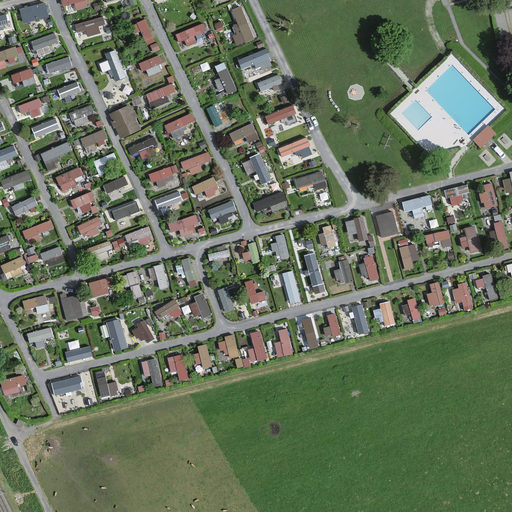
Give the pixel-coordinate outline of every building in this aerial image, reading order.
[(23,21),(49,15),(46,0),(20,6),(23,21)] [(237,22),(231,24),(239,43),(255,37),(242,4),(231,8),(237,22)] [(0,23),(9,21),(6,11),(0,12),(0,23)] [(99,23),(106,22),(105,15),(74,21),(75,30),(87,28),(88,35),(101,32),(99,23)] [(146,16),(132,23),(136,31),(141,28),(148,42),(156,38),(146,16)] [(176,31),(179,39),(185,37),(187,43),(210,34),(204,20),(176,31)] [(86,29),(76,31),(78,39),(87,37),(86,29)] [(55,30),(30,39),(33,48),(58,39),(55,30)] [(0,67),(29,58),(23,41),(0,49),(0,67)] [(37,55),(54,49),(52,43),(35,49),(37,55)] [(267,45),(238,57),(242,68),(260,60),(263,67),(274,63),(267,45)] [(105,50),(107,59),(100,60),(102,70),(113,67),(115,78),(127,75),(120,47),(105,50)] [(141,60),(147,74),(165,68),(159,53),(141,60)] [(70,54),(47,62),(51,71),(73,63),(70,54)] [(228,92),(236,89),(226,59),(215,63),(219,76),(215,77),(219,89),(226,86),(228,92)] [(34,68),(14,70),(15,85),(35,83),(34,68)] [(261,89),(283,82),(279,72),(257,80),(261,89)] [(78,79),(58,86),(62,97),(82,89),(78,79)] [(168,94),(177,90),(173,80),(146,92),(153,106),(170,98),(168,94)] [(23,116),(43,109),(38,96),(18,103),(23,116)] [(91,102),(63,113),(68,125),(90,116),(88,113),(95,110),(91,102)] [(119,135),(142,127),(132,102),(110,110),(119,135)] [(292,103),(264,114),(267,122),(295,110),(292,103)] [(215,104),(207,107),(214,124),(223,120),(215,104)] [(172,138),(187,131),(184,124),(196,118),(192,110),(165,123),(172,138)] [(271,121),(274,131),(299,124),(296,114),(271,121)] [(36,136),(61,126),(57,116),(32,125),(36,136)] [(246,133),(249,141),(260,136),(253,120),(229,131),(233,139),(246,133)] [(488,123),(473,138),(480,145),(496,131),(488,123)] [(105,126),(82,136),(88,150),(111,141),(105,126)] [(132,153),(140,149),(143,157),(161,149),(154,134),(129,146),(132,153)] [(234,139),(236,145),(248,141),(246,135),(234,139)] [(307,135),(278,146),(286,166),(314,155),(307,135)] [(56,156),(74,149),(70,140),(41,150),(48,169),(60,165),(56,156)] [(7,157),(18,153),(14,142),(0,147),(0,168),(10,165),(7,157)] [(186,175),(204,168),(202,161),(213,158),(210,149),(181,159),(186,175)] [(94,159),(100,172),(121,163),(115,150),(94,159)] [(262,182),(272,178),(260,151),(242,159),(249,173),(257,169),(262,182)] [(151,178),(180,171),(178,163),(149,170),(151,178)] [(78,184),(75,176),(85,173),(83,165),(57,173),(62,189),(78,184)] [(28,167),(1,178),(5,187),(32,176),(28,167)] [(297,186),(314,181),(315,188),(328,184),(324,168),(295,176),(297,186)] [(511,172),(503,173),(505,190),(511,189),(511,172)] [(208,194),(221,189),(215,174),(193,183),(196,193),(206,189),(208,194)] [(112,188),(129,182),(127,176),(110,182),(112,188)] [(484,183),(486,190),(480,192),(485,208),(500,204),(493,180),(484,183)] [(471,199),(468,183),(445,188),(449,205),(471,199)] [(179,188),(155,197),(159,209),(184,199),(179,188)] [(272,209),(289,203),(283,188),(253,200),(257,209),(270,204),(272,209)] [(71,196),(73,206),(82,204),(84,211),(99,208),(94,190),(71,196)] [(12,204),(17,214),(39,202),(35,193),(12,204)] [(208,207),(212,217),(237,208),(234,198),(208,207)] [(393,208),(376,213),(382,236),(400,231),(393,208)] [(179,228),(182,236),(198,231),(195,223),(201,222),(198,212),(168,221),(171,231),(179,228)] [(347,218),(353,240),(370,236),(364,214),(347,218)] [(78,223),(83,238),(104,229),(98,215),(78,223)] [(53,217),(23,228),(29,243),(43,238),(40,231),(56,225),(53,217)] [(496,220),(502,248),(510,246),(504,218),(496,220)] [(465,225),(466,234),(460,235),(462,244),(471,243),(471,250),(480,249),(477,223),(465,225)] [(334,224),(320,224),(322,245),(335,245),(334,224)] [(111,251),(154,237),(151,225),(90,244),(95,260),(113,255),(111,251)] [(450,228),(426,232),(428,248),(453,243),(450,228)] [(286,232),(273,234),(277,257),(290,254),(286,232)] [(0,252),(12,249),(8,233),(0,235),(0,252)] [(248,242),(254,261),(262,259),(256,240),(248,242)] [(415,266),(413,259),(420,258),(416,241),(400,245),(406,268),(415,266)] [(42,250),(46,265),(66,259),(62,244),(42,250)] [(231,247),(209,252),(210,258),(232,254),(231,247)] [(315,250),(304,253),(313,283),(324,280),(315,250)] [(8,277),(24,271),(20,263),(26,261),(23,253),(2,262),(8,277)] [(367,280),(380,277),(375,253),(362,256),(367,280)] [(191,257),(175,262),(181,286),(198,281),(191,257)] [(339,259),(341,267),(335,268),(338,282),(354,278),(349,257),(339,259)] [(154,287),(168,284),(164,262),(150,264),(154,287)] [(125,272),(131,297),(144,294),(138,268),(125,272)] [(283,271),(290,302),(301,299),(293,268),(283,271)] [(483,300),(499,296),(492,271),(476,276),(483,300)] [(92,296),(111,292),(108,276),(89,279),(92,296)] [(265,288),(259,289),(255,276),(245,279),(251,301),(267,296),(265,288)] [(440,279),(427,283),(432,304),(445,301),(440,279)] [(315,290),(326,288),(325,282),(314,283),(315,290)] [(470,282),(452,284),(455,309),(474,307),(470,282)] [(218,288),(224,310),(235,306),(229,284),(218,288)] [(79,293),(62,296),(67,319),(83,315),(79,293)] [(205,293),(189,298),(195,317),(211,312),(205,293)] [(24,307),(37,305),(39,311),(50,309),(47,295),(23,299),(24,307)] [(408,298),(414,318),(422,316),(416,296),(408,298)] [(255,307),(269,303),(267,297),(253,302),(255,307)] [(171,310),(174,316),(183,312),(176,298),(155,308),(159,316),(171,310)] [(385,324),(396,322),(392,299),(381,301),(385,324)] [(408,300),(401,302),(406,317),(412,315),(408,300)] [(362,302),(352,305),(360,332),(370,329),(362,302)] [(380,306),(374,308),(378,323),(385,321),(380,306)] [(324,325),(326,334),(342,331),(337,310),(327,313),(330,324),(324,325)] [(309,347),(319,345),(314,314),(304,316),(309,347)] [(107,320),(115,349),(129,345),(121,316),(107,320)] [(146,319),(132,326),(138,338),(145,335),(148,341),(155,337),(146,319)] [(29,340),(54,337),(52,326),(28,329),(29,340)] [(277,328),(280,338),(274,340),(278,356),(295,351),(288,326),(277,328)] [(238,350),(243,364),(269,356),(260,328),(250,331),(254,344),(238,350)] [(236,334),(218,337),(221,349),(227,348),(229,356),(240,355),(236,334)] [(69,361),(94,353),(91,342),(65,350),(69,361)] [(208,342),(196,344),(199,365),(211,363),(208,342)] [(168,355),(171,370),(178,368),(180,379),(189,377),(184,352),(168,355)] [(160,356),(143,358),(145,375),(152,374),(153,384),(164,383),(160,356)] [(119,392),(116,379),(109,381),(105,368),(95,370),(102,396),(119,392)] [(59,389),(84,383),(81,372),(56,379),(59,389)] [(26,373),(1,378),(4,393),(20,390),(19,383),(27,382),(26,373)]
